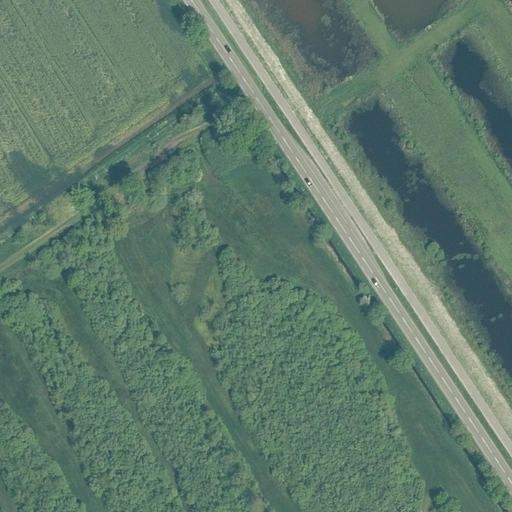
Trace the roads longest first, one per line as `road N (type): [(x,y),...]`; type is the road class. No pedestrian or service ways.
road 1 (secondary): [(511,486),(191,0)]
road 2 (unclassified): [(511,452),(212,0)]
